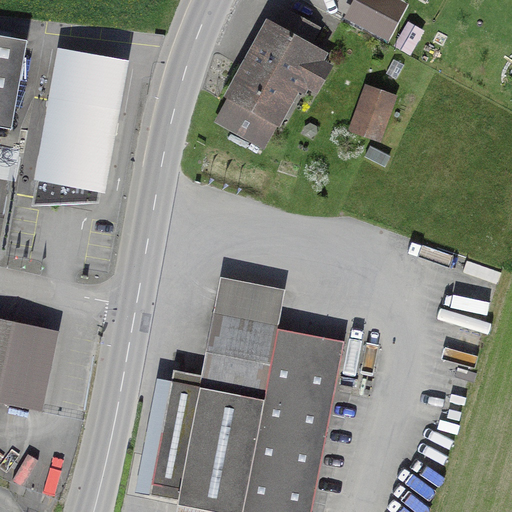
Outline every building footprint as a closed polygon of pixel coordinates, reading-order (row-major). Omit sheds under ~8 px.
[(274,20),(275,21),(219,121),(259,143),(289,88),(299,93),(321,54),(306,46),(320,20),(292,4),(282,21),(276,18),(274,20)] [(0,128),(7,130),(22,40),(0,36),(0,128)] [(375,137),(389,99),(366,91),(352,129),(375,137)] [(110,111),(51,101),(34,199),(53,203),(57,183),(96,190),(110,111)] [(149,485),(178,490),(175,505),(211,511),(309,511),(342,342),(212,317),(198,387),(169,381),(149,485)] [(0,403),(23,408),(40,328),(0,319),(0,403)]
